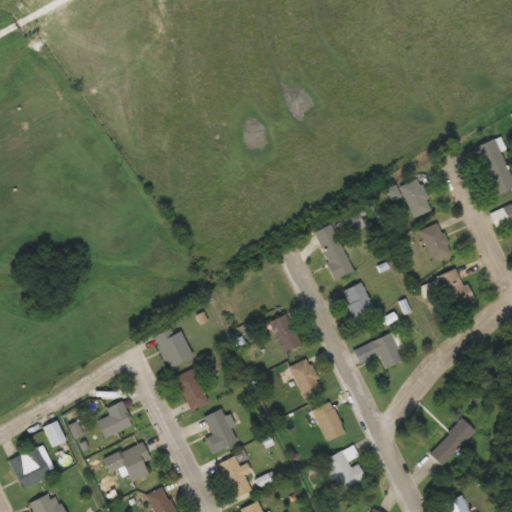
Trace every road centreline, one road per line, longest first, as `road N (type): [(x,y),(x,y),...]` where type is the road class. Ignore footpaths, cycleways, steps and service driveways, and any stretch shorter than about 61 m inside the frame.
road 1 (residential): [(381,425),(305,264)]
road 2 (residential): [(381,425),(511,306)]
road 3 (residential): [(125,368),(201,511)]
road 4 (residential): [(511,307),(449,162)]
